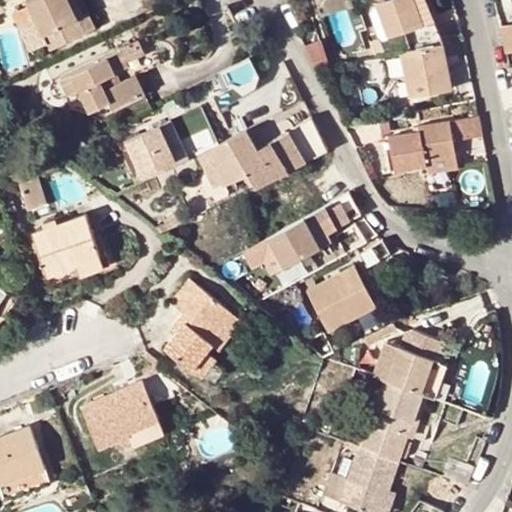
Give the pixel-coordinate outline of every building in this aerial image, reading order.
[(81,23),(70,0),(42,0),(32,5),(48,39),(55,54),(89,38),(81,23)] [(77,0),(70,0),(81,23),(89,38),(98,33),(91,18),(87,20),(77,0)] [(360,0),(383,57),(390,56),(372,7),(382,4),(380,0),(360,0)] [(390,56),(401,53),(439,45),(438,38),(433,24),(422,27),(411,0),(393,0),(382,4),(372,7),(390,56)] [(425,0),(411,0),(422,27),(433,24),(425,0)] [(511,0),(498,0),(501,20),(511,18),(511,6),(511,1),(511,0)] [(511,19),(500,21),(507,48),(511,47),(511,19)] [(448,36),(438,38),(439,45),(443,44),(449,43),(448,36)] [(152,40),(64,83),(72,100),(84,94),(93,113),(112,104),(116,111),(147,96),(139,78),(164,66),(152,40)] [(452,91),(443,44),(439,45),(401,53),(409,99),(452,91)] [(260,142),(253,129),(219,146),(226,159),(219,162),(229,182),(251,171),(261,166),(269,182),(330,151),(313,116),(260,142)] [(394,175),(427,169),(426,164),(455,158),(453,144),(484,138),(480,118),(413,130),(414,135),(388,140),(394,175)] [(129,141),(148,181),(193,158),(175,119),(129,141)] [(213,149),(219,162),(226,159),(219,146),(213,149)] [(426,164),(427,169),(428,175),(458,170),(455,158),(426,164)] [(261,166),(251,171),(259,187),(269,182),(261,166)] [(37,178),(22,184),(30,209),(46,203),(37,178)] [(330,232),(334,239),(367,223),(360,211),(356,200),(322,217),(330,232)] [(88,213),(34,232),(49,273),(79,262),(103,254),(88,213)] [(322,217),(309,223),(317,239),(330,232),(322,217)] [(309,223),(274,241),(289,272),(324,254),(317,239),(309,223)] [(393,245),(368,257),(375,271),(400,259),(393,245)] [(103,254),(79,262),(83,272),(106,264),(103,254)] [(330,329),(357,315),(381,303),(362,267),(313,292),(330,329)] [(0,285),(7,291),(13,282),(0,272),(0,285)] [(207,348),(213,340),(211,338),(233,310),(193,279),(175,302),(187,312),(175,327),(180,330),(169,346),(203,373),(216,355),(207,348)] [(244,319),(233,310),(211,338),(213,340),(223,347),(244,319)] [(435,361),(444,363),(451,344),(423,334),(400,347),(388,380),(424,394),(435,361)] [(426,395),(440,400),(451,367),(444,363),(435,361),(424,394),(426,395)] [(145,379),(85,405),(101,444),(132,431),(131,428),(160,416),(145,379)] [(424,394),(388,380),(387,379),(360,447),(378,455),(400,462),(417,419),(426,395),(424,394)] [(166,430),(160,416),(131,428),(132,431),(137,442),(166,430)] [(0,436),(0,478),(1,482),(46,464),(31,424),(0,436)] [(378,455),(360,447),(348,480),(340,501),(369,511),(381,511),(388,491),(400,462),(378,455)] [(450,459),(443,478),(466,486),(474,473),(476,468),(450,459)] [(46,464),(1,482),(6,495),(51,477),(46,464)] [(323,495),(340,501),(348,480),(331,473),(323,495)] [(389,511),(397,493),(388,491),(381,511),(389,511)] [(411,511),(445,511),(446,511),(421,497),(411,511)]
